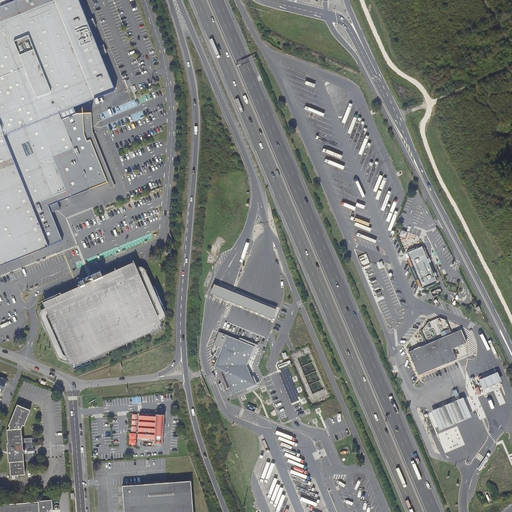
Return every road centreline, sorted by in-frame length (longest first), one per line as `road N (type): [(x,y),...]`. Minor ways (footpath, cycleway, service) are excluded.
road 1 (motorway): [(433,511),(217,0)]
road 2 (motorway): [(199,0),(415,511)]
road 3 (tertiary): [(326,15),(499,331)]
road 4 (secondary): [(170,0),(195,98),(181,342)]
road 5 (track): [(363,0),(423,106),(442,165),(511,303)]
road 6 (secondary): [(499,331),(376,75)]
road 7 (motorway): [(178,0),(257,194)]
road 8 (secondary): [(185,376),(224,511)]
road 9 (unclassified): [(80,511),(69,384)]
